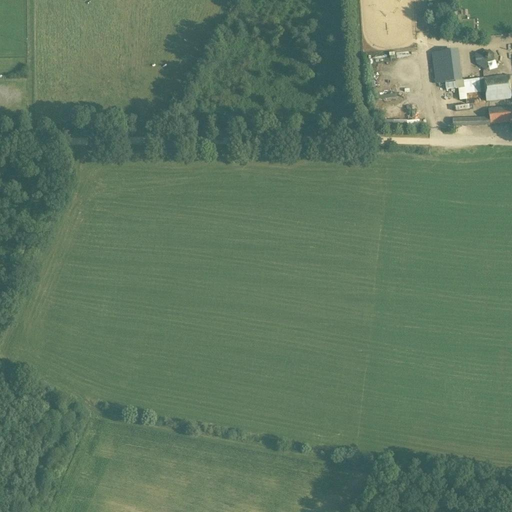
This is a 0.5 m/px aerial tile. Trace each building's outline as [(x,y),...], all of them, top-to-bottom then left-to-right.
[(456,51),(431,54),(435,85),(460,82),(456,51)] [(488,66),(486,61),(491,60),(490,52),(474,55),(477,68),(488,66)] [(509,75),(483,78),(486,102),(511,99),(509,75)] [(511,106),(488,109),(489,118),(490,125),(511,123),(511,106)] [(489,118),(453,120),(453,127),(490,126),(489,118)]
